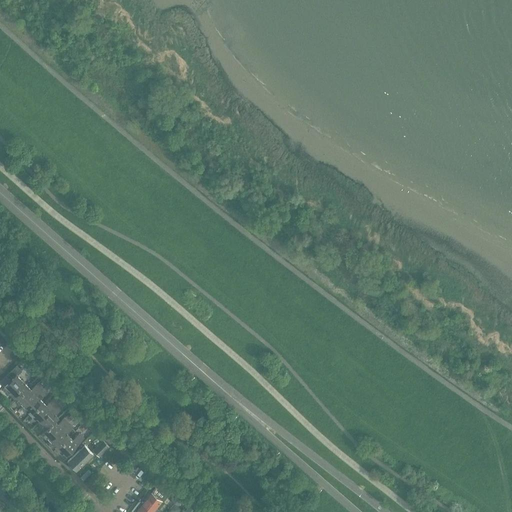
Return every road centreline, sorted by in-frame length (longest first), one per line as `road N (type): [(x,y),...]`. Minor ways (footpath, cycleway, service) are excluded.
road 1 (secondary): [(0,189),(216,386)]
road 2 (secondary): [(381,511),(216,386)]
road 3 (secondary): [(216,386),(356,511)]
road 4 (residential): [(100,511),(0,409)]
